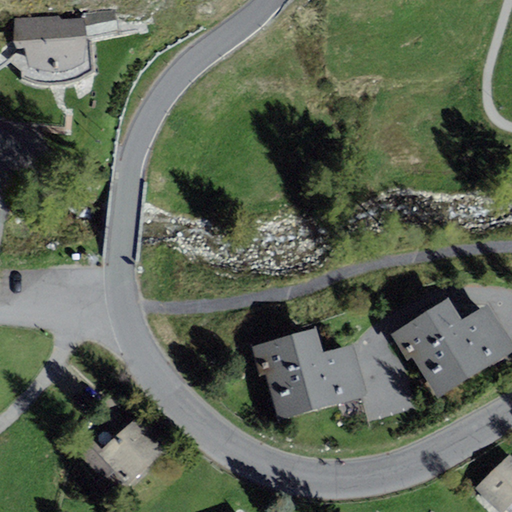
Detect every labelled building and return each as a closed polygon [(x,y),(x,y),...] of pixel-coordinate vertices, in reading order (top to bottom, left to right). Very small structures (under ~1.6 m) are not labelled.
[(58,16),(15,19),(15,49),(26,49),(28,67),(49,72),(67,71),(85,62),(87,38),(118,32),(114,9),(83,12),(84,18),(62,19),(58,16)] [(511,343),(488,305),(463,321),(449,298),(392,333),(408,360),(413,357),(439,397),(511,352),(511,343)] [(353,344),(323,352),(316,328),(252,345),(260,375),(267,373),(280,420),(368,396),(353,344)] [(139,415),(99,453),(129,484),(169,447),(139,415)] [(511,456),(510,454),(475,489),(498,511),(503,511),(511,503),(511,456)]
